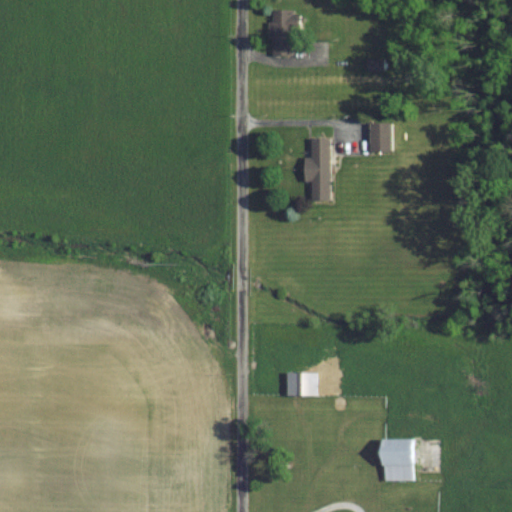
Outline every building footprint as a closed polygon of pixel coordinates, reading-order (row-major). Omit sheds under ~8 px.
[(301,55),(301,9),(274,9),(274,54),(301,55)] [(369,58),(369,71),(386,71),(386,58),(369,58)] [(397,150),(397,122),(373,122),(373,150),(397,150)] [(335,137),(315,137),(315,158),(310,158),(310,181),(316,181),(316,200),(335,200),(335,137)] [(310,372),(287,372),(287,396),(310,396),(310,372)] [(389,439),(389,479),(419,479),(419,438),(389,439)]
